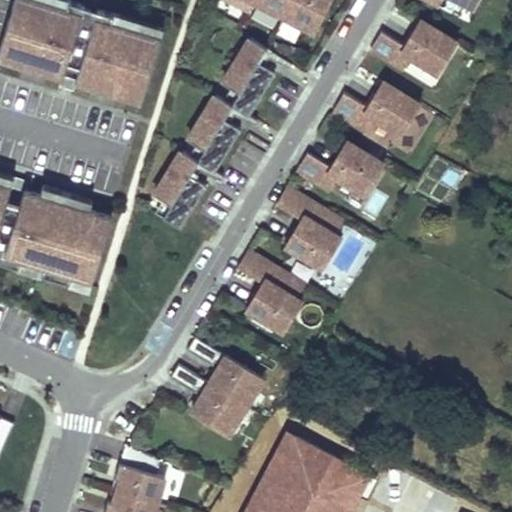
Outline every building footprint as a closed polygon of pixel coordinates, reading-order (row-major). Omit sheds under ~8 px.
[(139,99),(159,35),(110,20),(112,13),(70,0),(65,0),(64,6),(43,0),(11,0),(0,38),(0,56),(61,75),(65,63),(77,67),(73,79),(139,99)] [(255,0),(284,15),(291,0),(255,0)] [(327,0),(291,0),(284,15),(312,29),(327,0)] [(161,28),(112,13),(110,20),(159,35),(161,28)] [(439,69),(456,38),(418,17),(404,43),(380,30),(370,48),(404,66),(411,54),(439,69)] [(266,46),(249,36),(222,81),(232,87),(238,91),(230,104),(236,107),(247,114),(273,70),(263,63),(257,60),(266,46)] [(271,50),(266,46),(257,60),(263,63),(271,50)] [(400,133),(419,103),(381,80),(366,105),(342,91),(332,108),(365,128),(372,116),(400,133)] [(230,104),(238,91),(232,87),(224,100),(230,104)] [(222,116),(230,104),(224,100),(214,94),(187,138),(197,144),(203,148),(195,160),(201,164),(212,170),(239,126),(228,120),(222,116)] [(228,120),(236,107),(230,104),(222,116),(228,120)] [(364,193),(382,163),(345,140),(329,165),(306,151),(296,168),(328,188),(336,176),(364,193)] [(195,160),(203,148),(197,144),(190,157),(195,160)] [(188,172),(195,160),(190,157),(179,151),(152,195),(160,200),(168,205),(162,214),(179,224),(205,182),(194,176),(188,172)] [(194,176),(201,164),(195,160),(188,172),(194,176)] [(90,279),(109,215),(21,188),(18,199),(6,196),(9,184),(0,181),(0,259),(18,265),(20,258),(40,264),(38,271),(67,280),(70,273),(90,279)] [(344,222),(285,186),(275,202),(300,218),(284,243),(323,266),(341,237),(336,234),(344,222)] [(162,214),(168,205),(160,200),(154,209),(162,214)] [(336,267),(361,273),(370,235),(344,229),(336,267)] [(246,250),(236,266),(261,282),(245,307),(284,330),(302,301),(297,298),(305,285),(246,250)] [(38,271),(40,264),(20,258),(18,265),(38,271)] [(90,279),(70,273),(67,280),(87,286),(90,279)] [(262,376),(194,334),(186,347),(212,363),(214,359),(220,363),(208,383),(244,405),(262,376)] [(208,383),(176,363),(168,377),(194,392),(196,389),(202,392),(190,411),(226,433),(244,405),(208,383)] [(0,450),(13,422),(0,416),(0,450)] [(124,444),(114,477),(118,478),(114,489),(156,502),(165,475),(155,472),(160,456),(124,444)] [(107,499),(102,511),(153,511),(156,502),(114,489),(111,500),(107,499)]
